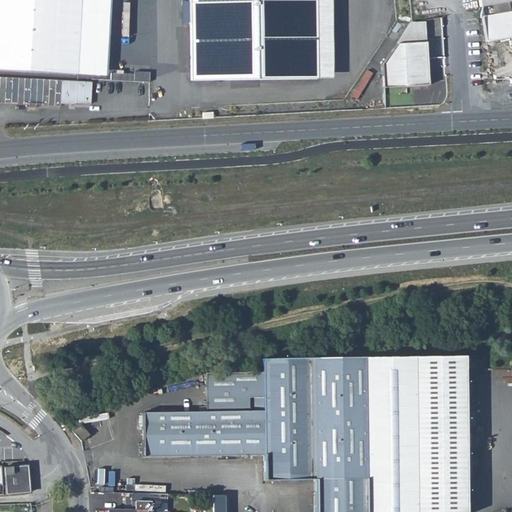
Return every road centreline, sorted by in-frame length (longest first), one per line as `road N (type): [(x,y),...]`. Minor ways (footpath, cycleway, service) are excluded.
road 1 (primary): [(0,328),(79,301),(263,269),(511,244)]
road 2 (primary): [(511,219),(100,268),(0,267)]
road 3 (unclassified): [(511,118),(0,150)]
